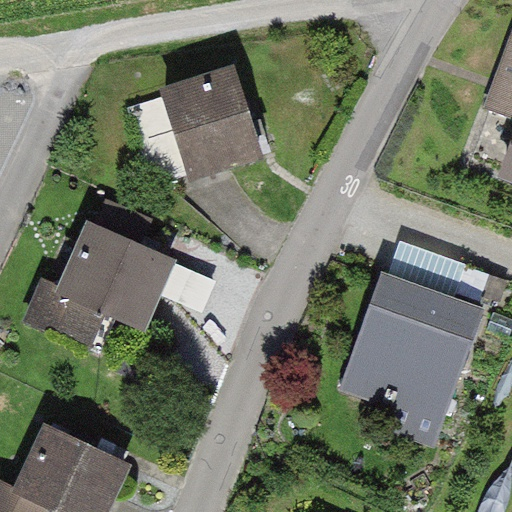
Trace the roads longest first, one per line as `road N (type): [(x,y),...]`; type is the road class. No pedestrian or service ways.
road 1 (residential): [(202,511),(273,325),(419,35)]
road 2 (residential): [(79,47),(350,3),(419,35)]
road 3 (residential): [(0,217),(79,47)]
